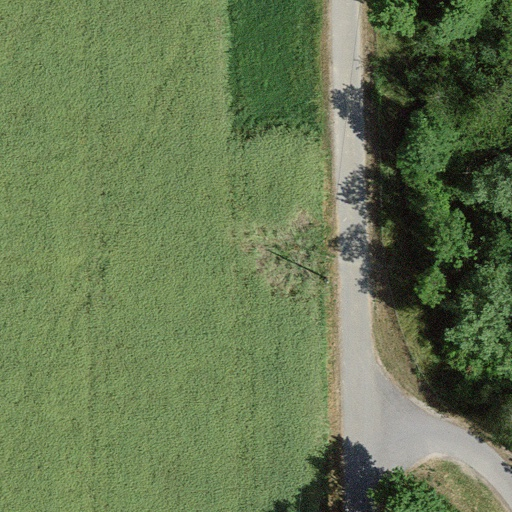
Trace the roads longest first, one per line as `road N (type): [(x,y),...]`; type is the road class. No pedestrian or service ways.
road 1 (track): [(352,0),(358,376),(511,489)]
road 2 (track): [(358,376),(360,511)]
